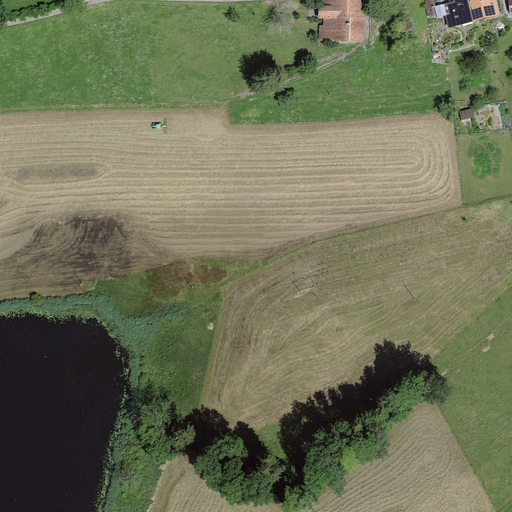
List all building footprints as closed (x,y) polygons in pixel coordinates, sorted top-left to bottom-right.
[(322,39),(358,39),(359,0),(321,0),(321,18),(322,27),(322,39)] [(437,18),(447,15),(444,5),(435,6),(433,0),(425,0),(428,16),(437,15),(437,18)] [(450,0),(451,3),(444,5),(447,15),(449,24),(472,19),(467,0),(450,0)] [(467,0),(472,19),(500,12),(498,1),(492,2),(491,0),(467,0)] [(401,24),(403,32),(413,30),(411,22),(401,24)]
